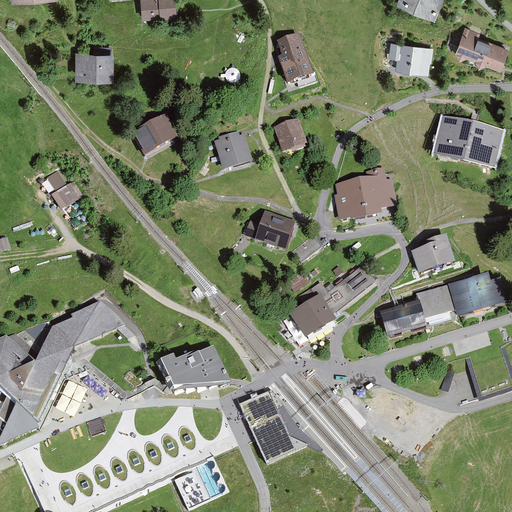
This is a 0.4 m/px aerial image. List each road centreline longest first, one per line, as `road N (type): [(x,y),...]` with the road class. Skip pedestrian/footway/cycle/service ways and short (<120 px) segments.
road 1 (track): [(261,384),(218,328),(78,248),(0,259)]
road 2 (track): [(327,232),(321,209),(350,132),(429,93),(511,87)]
road 3 (track): [(338,368),(339,330),(406,253),(388,230),(327,232)]
road 4 (track): [(511,318),(338,368)]
road 5 (track): [(371,362),(387,384),(445,408),(511,396)]
